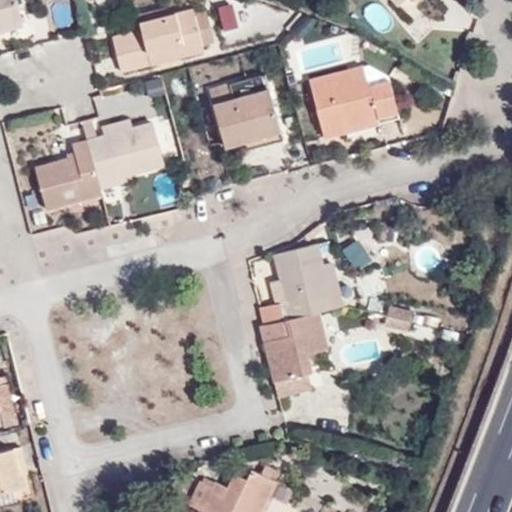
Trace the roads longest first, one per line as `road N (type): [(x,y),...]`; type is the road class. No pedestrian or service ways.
road 1 (residential): [(220,244),(254,234),(329,188),(468,145),(500,97),(511,46)]
road 2 (residential): [(67,466),(258,413),(220,244)]
road 3 (residential): [(27,297),(220,244)]
road 4 (residential): [(27,297),(67,466)]
